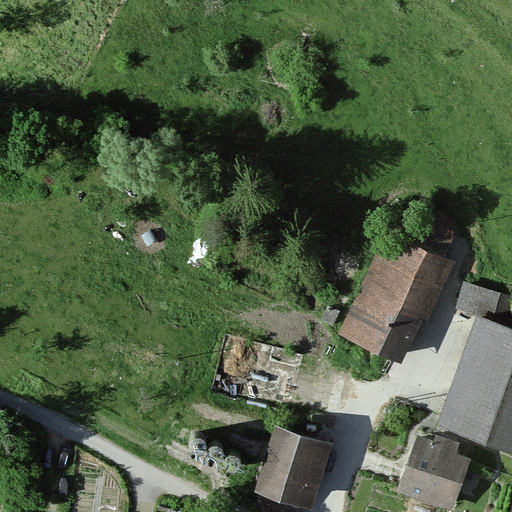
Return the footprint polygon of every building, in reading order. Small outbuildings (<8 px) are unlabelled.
[(445,261),(380,229),(332,329),(397,360),(445,261)] [(469,309),(486,315),(496,287),(460,273),(449,301),(469,309)] [(511,324),(486,315),(469,309),(430,416),(511,445),(511,324)] [(325,434),(269,416),(249,482),(305,499),(325,434)] [(469,449),(410,430),(391,487),(449,506),(469,449)]
